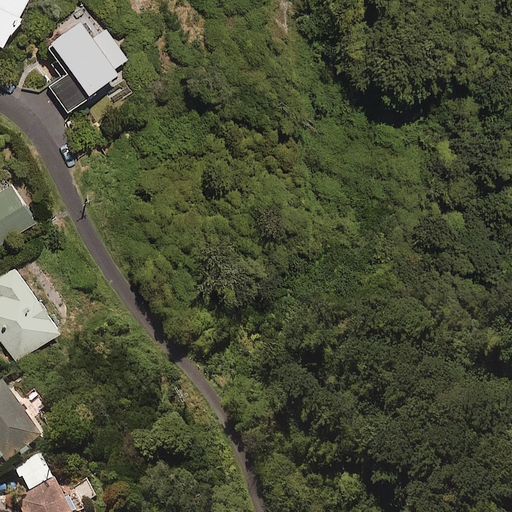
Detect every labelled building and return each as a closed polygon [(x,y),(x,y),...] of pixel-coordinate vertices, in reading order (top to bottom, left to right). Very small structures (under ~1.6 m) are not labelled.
[(29,0),(0,0),(0,45),(4,47),(29,0)] [(93,37),(81,20),(48,44),(68,73),(50,85),(67,109),(132,63),(107,28),(93,37)] [(0,243),(35,221),(11,185),(0,191),(0,243)] [(59,333),(15,267),(0,277),(0,339),(16,362),(59,333)] [(44,441),(10,389),(0,395),(0,463),(3,468),(44,441)] [(57,482),(45,458),(21,470),(32,494),(57,482)] [(73,511),(62,489),(23,508),(25,511),(73,511)]
